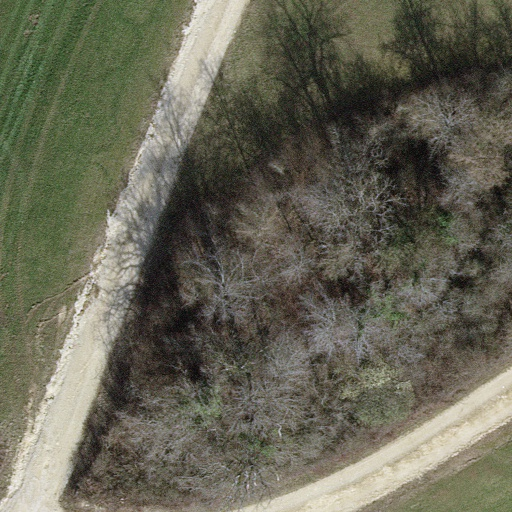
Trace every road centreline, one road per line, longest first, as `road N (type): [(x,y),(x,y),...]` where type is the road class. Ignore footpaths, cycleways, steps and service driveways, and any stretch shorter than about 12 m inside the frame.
road 1 (track): [(26,511),(225,0)]
road 2 (track): [(291,511),(340,494),(511,389)]
